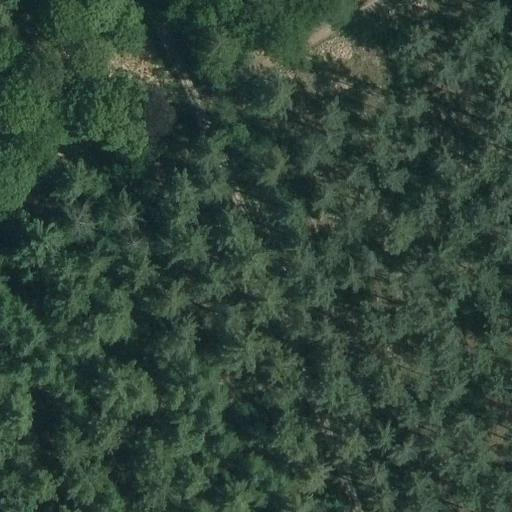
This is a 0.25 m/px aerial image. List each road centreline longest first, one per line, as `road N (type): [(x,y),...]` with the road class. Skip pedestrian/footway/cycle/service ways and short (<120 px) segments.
road 1 (track): [(139,0),(191,101),(353,511)]
road 2 (track): [(0,190),(191,101),(374,0)]
